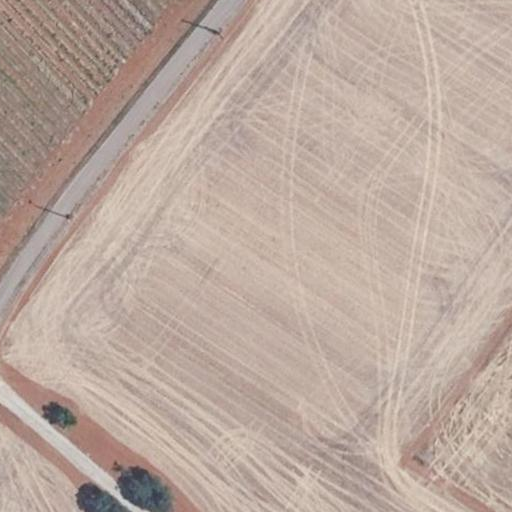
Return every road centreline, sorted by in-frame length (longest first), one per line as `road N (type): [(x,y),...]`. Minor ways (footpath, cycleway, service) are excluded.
road 1 (residential): [(228,0),(63,211),(0,323)]
road 2 (unclassified): [(0,399),(133,511)]
